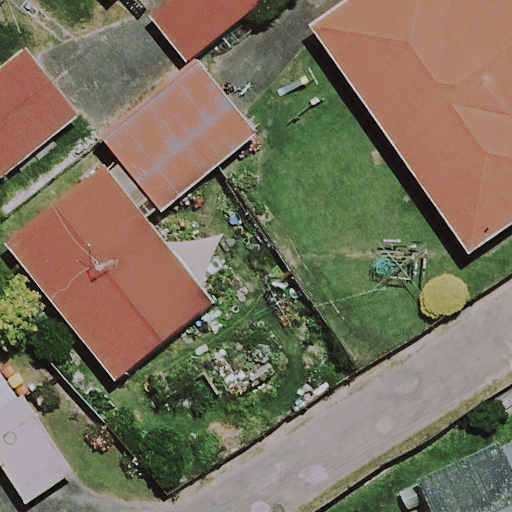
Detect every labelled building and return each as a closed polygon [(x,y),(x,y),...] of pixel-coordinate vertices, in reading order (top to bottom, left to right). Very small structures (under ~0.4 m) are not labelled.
[(511,0),(346,0),(305,28),(465,262),(511,229),(511,0)] [(0,184),(72,127),(17,57),(0,70),(0,184)] [(249,147),(194,75),(101,146),(157,218),(249,147)] [(96,170),(0,245),(0,246),(112,388),(209,312),(96,170)] [(511,511),(511,449),(417,489),(427,511),(511,511)]
